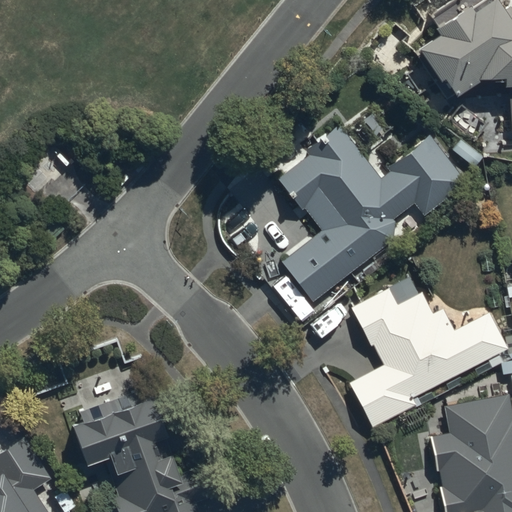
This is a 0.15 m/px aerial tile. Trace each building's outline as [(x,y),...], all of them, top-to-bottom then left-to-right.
[(439,35),(418,50),(438,81),(442,78),(454,96),(478,81),(507,78),(511,134),(511,23),(495,0),(491,0),(475,12),(469,4),(435,29),(439,35)] [(307,154),(277,176),(320,232),(281,262),(312,303),(394,239),(394,218),(416,202),(424,213),(464,184),(429,135),(385,167),(388,172),(377,180),(338,125),(304,150),(307,154)] [(390,289),(350,308),(368,345),(370,344),(381,365),(346,382),(368,427),(416,404),(412,397),(508,351),(490,314),(454,331),(443,308),(431,313),(421,292),(397,304),(390,289)] [(137,391),(82,412),(86,421),(70,427),(85,467),(105,460),(118,495),(112,498),(117,511),(198,511),(195,501),(209,496),(198,465),(179,472),(151,396),(140,400),(137,391)] [(511,511),(511,411),(509,394),(444,406),(448,431),(430,435),(444,511),(511,511)] [(0,511),(49,511),(37,490),(50,482),(24,438),(0,452),(0,511)]
